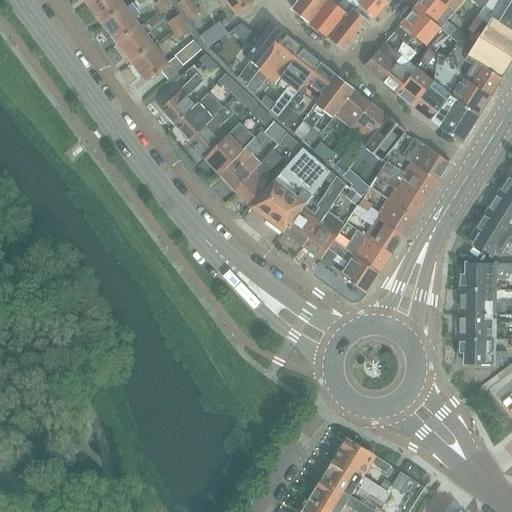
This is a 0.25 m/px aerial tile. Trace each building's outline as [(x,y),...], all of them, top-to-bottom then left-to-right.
[(77,0),(84,9),(96,0),(77,0)] [(137,2),(135,0),(96,0),(84,9),(99,29),(137,2)] [(184,0),(179,4),(184,12),(194,5),(201,0),(184,0)] [(255,3),(253,0),(219,0),(225,7),(229,4),(237,15),(255,3)] [(310,24),(330,0),(300,0),(292,10),(310,24)] [(310,24),(329,39),(354,9),(355,7),(345,0),(344,0),(339,7),(330,0),(310,24)] [(362,0),(359,4),(373,17),(376,19),(389,3),(386,0),(362,0)] [(455,19),(458,15),(440,0),(422,0),(416,8),(441,28),(447,34),(457,43),(463,36),(447,21),(452,16),(455,19)] [(440,0),(458,15),(461,12),(458,9),(465,0),(440,0)] [(479,16),(483,18),(490,23),(493,19),(511,31),(511,2),(511,3),(508,0),(491,0),(485,7),(479,16)] [(99,29),(114,49),(152,22),(137,2),(99,29)] [(354,9),(371,22),(373,17),(359,4),(354,9)] [(200,13),(194,5),(184,12),(190,20),(200,13)] [(441,28),(416,8),(402,24),(433,51),(436,47),(434,46),(440,39),(442,41),(447,34),(441,28)] [(354,9),(329,39),(346,53),(371,22),(354,9)] [(182,31),(189,26),(182,16),(175,21),(182,31)] [(503,78),(511,64),(511,31),(493,19),(490,23),(468,57),(472,59),(503,78)] [(167,42),(152,22),(114,49),(129,70),(167,42)] [(269,22),(248,49),(257,56),(253,61),(262,68),(266,61),(267,62),(286,36),(269,22)] [(219,23),(201,37),(208,48),(228,33),(219,23)] [(189,26),(182,31),(189,41),(195,36),(189,26)] [(262,68),(259,71),(268,78),(273,72),(281,78),(284,81),(290,86),(275,105),(266,97),(261,103),(269,112),(277,118),(290,102),(298,92),(300,89),(301,89),(320,63),(286,36),(267,62),(266,61),(262,68)] [(182,63),(167,42),(129,70),(145,91),(182,63)] [(365,68),(382,81),(402,56),(385,43),(365,68)] [(220,82),(226,75),(208,55),(201,62),(220,82)] [(382,81),(398,94),(421,66),(417,63),(414,66),(402,56),(382,81)] [(492,96),(503,78),(472,59),(470,63),(473,66),(464,79),(492,96)] [(248,86),(262,68),(252,61),(239,79),(248,86)] [(305,95),(317,104),(318,102),(318,103),(338,77),(320,63),(301,89),(300,89),(298,92),(290,102),(296,106),(299,106),(303,101),(303,98),(305,95)] [(398,94),(415,108),(435,83),(421,72),(424,68),(421,66),(398,94)] [(161,110),(176,126),(200,103),(200,102),(192,94),(204,82),(197,75),(161,110)] [(242,90),(226,75),(220,82),(236,97),(236,96),(242,90)] [(310,148),(332,119),(335,116),(355,91),(338,77),(318,103),(318,102),(317,104),(315,105),(319,108),(321,105),(328,111),(303,142),(310,148)] [(462,102),(481,114),(492,96),(464,79),(455,93),(450,88),(447,92),(435,83),(415,108),(432,121),(451,96),(453,97),(462,102)] [(257,104),(242,90),(236,96),(251,110),(257,104)] [(372,104),(355,91),(335,116),(332,119),(336,122),(338,119),(344,123),(339,129),(347,136),(349,133),(352,130),(372,104)] [(207,95),(200,102),(200,103),(176,126),(191,143),(223,111),(222,110),(214,103),(214,102),(207,95)] [(480,115),(481,114),(462,102),(453,116),(450,114),(441,129),(463,143),(480,115)] [(265,127),(273,118),(258,104),(250,113),(265,127)] [(389,118),(372,104),(352,130),(349,133),(353,135),(355,132),(361,137),(351,150),(358,156),(365,148),(369,143),(389,118)] [(191,143),(206,159),(229,135),(221,127),(233,116),(225,108),(222,110),(223,111),(191,143)] [(383,162),(406,132),(389,118),(369,143),(365,148),(383,162)] [(278,144),(287,133),(275,123),(265,134),(278,144)] [(229,135),(206,159),(221,175),(254,140),(254,139),(239,125),(229,135)] [(408,161),(412,163),(438,182),(450,163),(415,138),(402,157),(408,161)] [(221,175),(236,191),(257,168),(260,165),(252,156),(261,148),(254,141),(254,140),(221,175)] [(298,155),(304,149),(294,140),(288,147),(298,155)] [(280,229),(285,233),(305,207),(331,172),(304,149),(298,155),(275,180),(251,208),(268,220),(268,221),(280,230),(280,229)] [(257,168),(236,191),(251,208),(275,180),(274,179),(271,182),(267,178),(283,161),(272,151),(260,165),(257,168)] [(400,181),(427,200),(438,182),(412,163),(405,174),(387,162),(382,169),(384,171),(400,181)] [(353,187),(351,189),(362,198),(371,188),(351,171),(344,178),(353,187)] [(384,171),(379,179),(389,185),(395,189),(391,196),(389,199),(415,219),(427,200),(400,181),(384,171)] [(511,174),(500,193),(511,200),(511,174)] [(285,233),(285,234),(303,248),(304,247),(303,247),(328,213),(337,200),(345,187),(337,178),(327,193),(318,207),(320,208),(316,215),(305,207),(285,233)] [(372,188),(367,195),(384,206),(379,214),(376,212),(374,215),(377,218),(403,237),(415,219),(389,199),(385,197),(372,188)] [(511,200),(500,193),(488,212),(511,226),(511,200)] [(364,201),(361,207),(371,214),(374,208),(364,201)] [(358,206),(353,214),(372,226),(368,232),(366,236),(392,256),(403,237),(377,218),(374,215),(371,214),(361,207),(358,206)] [(511,226),(488,212),(474,235),(478,238),(474,245),(492,256),(495,252),(500,255),(508,242),(511,244),(511,226)] [(345,226),(328,213),(303,247),(304,247),(321,260),(332,245),(335,241),(340,234),(345,226)] [(340,234),(335,241),(338,244),(349,228),(345,226),(340,234)] [(353,242),(348,251),(350,253),(350,252),(380,274),(392,256),(366,236),(362,234),(360,232),(353,242)] [(367,294),(380,274),(350,252),(350,253),(338,244),(335,241),(332,245),(321,260),(329,266),(337,256),(348,263),(341,275),(367,294)] [(462,272),(461,289),(496,290),(496,280),(506,280),(506,274),(511,274),(511,264),(506,265),(496,265),(496,264),(467,264),(467,272),(462,272)] [(496,290),(461,289),(461,291),(458,291),(458,304),(461,304),(461,314),(495,315),(505,315),(511,315),(511,305),(506,306),(502,302),(495,302),(496,290)] [(458,324),(458,337),(461,337),(460,339),(495,340),(495,324),(505,324),(505,315),(495,315),(461,314),(461,324),(458,324)] [(494,352),(495,340),(460,339),(460,357),(466,357),(465,365),(503,366),(503,362),(507,362),(507,352),(494,352)] [(347,440),(335,460),(363,477),(364,477),(372,464),(387,474),(392,467),(377,457),(347,438),(347,439),(347,440)] [(390,494),(364,477),(363,477),(335,460),(323,480),(351,497),(359,484),(363,486),(361,489),(385,503),(390,494)] [(323,480),(310,500),(330,511),(342,511),(346,506),(356,511),(375,511),(351,497),(323,480)] [(330,511),(310,500),(302,511),(330,511)]
